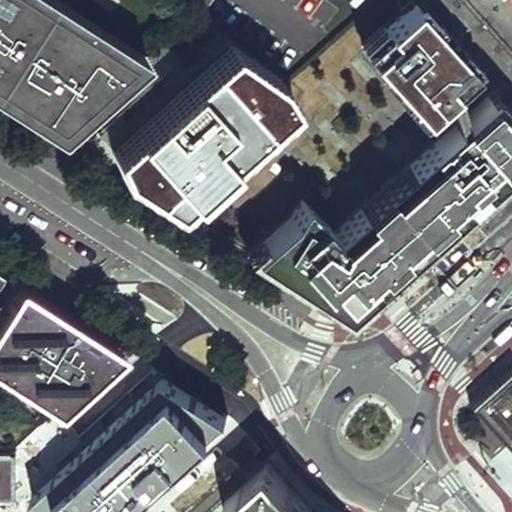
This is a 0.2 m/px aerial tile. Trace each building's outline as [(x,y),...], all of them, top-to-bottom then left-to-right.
[(0,0),(0,79),(57,116),(129,53),(46,0),(0,0)] [(412,0),(363,44),(423,112),(474,66),(415,0),(412,0)] [(113,147),(124,170),(176,203),(292,98),(279,76),(230,42),(113,147)] [(344,314),(511,163),(511,109),(492,87),(333,228),(303,194),(289,214),(247,251),(344,314)] [(0,368),(56,404),(121,346),(16,279),(0,304),(0,368)] [(511,362),(490,382),(469,402),(508,445),(511,441),(511,362)] [(163,377),(35,489),(55,511),(113,511),(224,414),(163,377)] [(14,452),(0,451),(0,498),(14,499),(14,452)] [(220,505),(226,511),(317,511),(296,488),(266,455),(223,493),(227,498),(220,505)]
